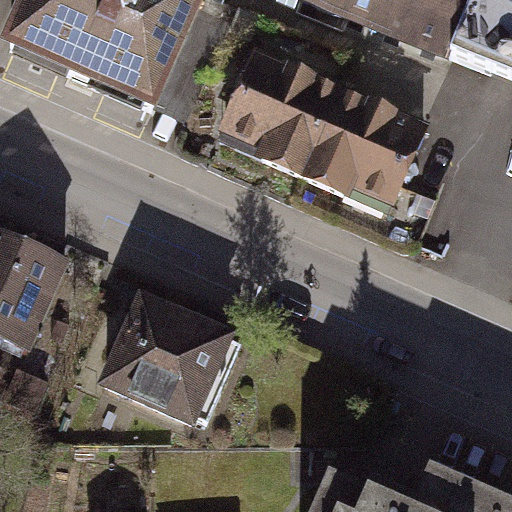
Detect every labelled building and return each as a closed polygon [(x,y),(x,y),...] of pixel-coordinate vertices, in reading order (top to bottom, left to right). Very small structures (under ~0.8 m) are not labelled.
[(31,0),(6,59),(141,119),(193,0),(31,0)] [(312,0),(449,63),(475,0),(312,0)] [(511,81),(511,0),(475,0),(449,63),(511,81)] [(210,133),(300,174),(344,80),(254,38),(210,133)] [(300,174),(386,215),(430,120),(344,80),(300,174)] [(66,270),(0,242),(0,349),(27,361),(66,270)] [(235,342),(142,301),(99,396),(193,438),(235,342)] [(509,511),(431,478),(420,509),(374,487),(368,502),(331,482),(316,511),(509,511)]
